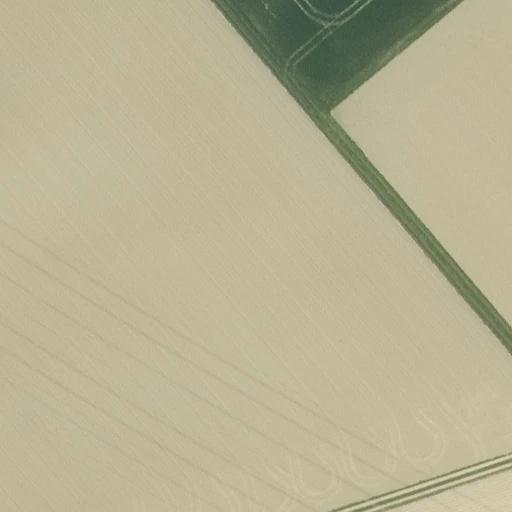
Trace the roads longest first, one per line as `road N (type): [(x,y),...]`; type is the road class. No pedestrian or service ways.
road 1 (track): [(488,0),(331,132),(219,0)]
road 2 (track): [(331,132),(511,350)]
road 3 (track): [(511,463),(363,511)]
